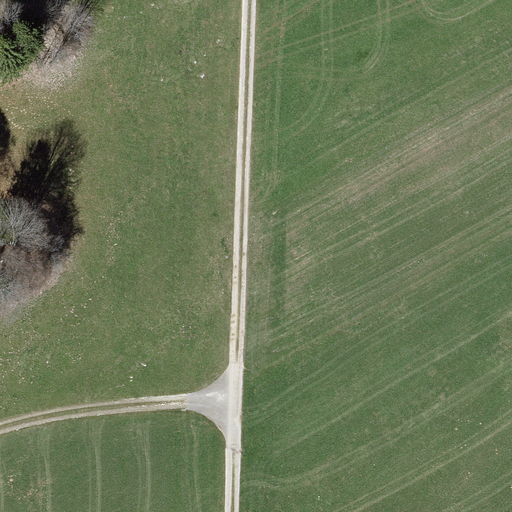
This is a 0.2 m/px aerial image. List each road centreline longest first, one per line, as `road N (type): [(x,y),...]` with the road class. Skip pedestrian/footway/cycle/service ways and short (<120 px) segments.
road 1 (track): [(251,0),(231,511)]
road 2 (track): [(0,433),(93,412),(233,406)]
